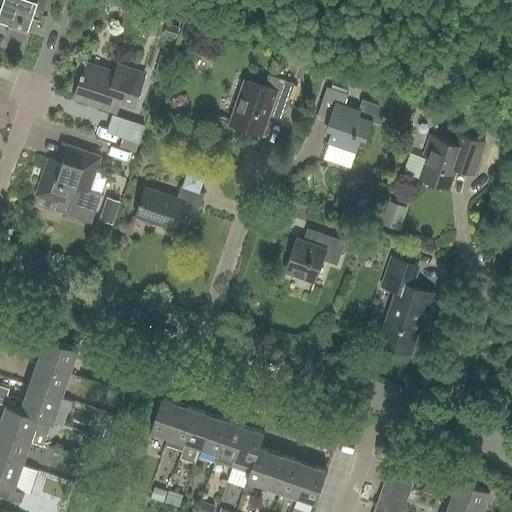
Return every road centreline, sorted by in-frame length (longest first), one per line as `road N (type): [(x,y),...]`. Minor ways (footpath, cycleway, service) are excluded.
road 1 (unclassified): [(203,337),(0,268)]
road 2 (unclassified): [(384,401),(203,337)]
road 3 (residential): [(445,421),(494,277),(463,266)]
road 4 (residential): [(203,337),(256,179)]
